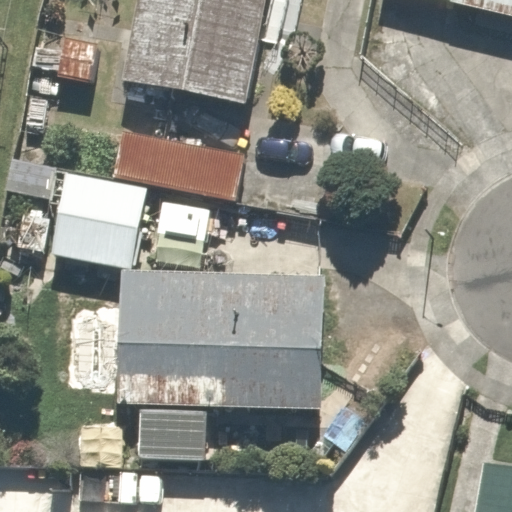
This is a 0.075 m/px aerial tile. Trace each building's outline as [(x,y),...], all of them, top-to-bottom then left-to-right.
[(269,0),(138,0),(122,92),(248,114),(269,0)] [(511,0),(411,0),(511,24),(511,0)] [(60,177),(47,261),(130,275),(142,200),(241,208),(245,156),(110,145),(107,184),(60,177)] [(328,418),(330,280),(124,277),(122,405),(146,406),(145,468),(211,469),(212,416),(328,418)] [(511,511),(511,471),(489,467),(479,511),(511,511)]
